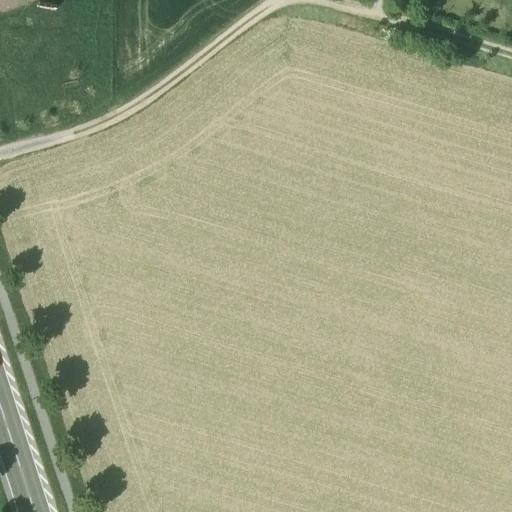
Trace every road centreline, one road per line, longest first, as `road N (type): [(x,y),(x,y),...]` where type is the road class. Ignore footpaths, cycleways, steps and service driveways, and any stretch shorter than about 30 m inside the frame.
road 1 (track): [(278,0),(127,111),(0,155)]
road 2 (track): [(379,12),(511,51)]
